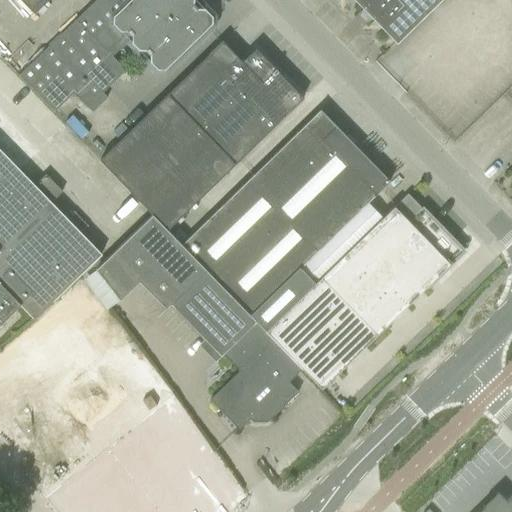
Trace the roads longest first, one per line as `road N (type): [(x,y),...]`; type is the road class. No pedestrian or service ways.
road 1 (unclassified): [(277,0),(511,244)]
road 2 (tertiary): [(314,511),(460,366)]
